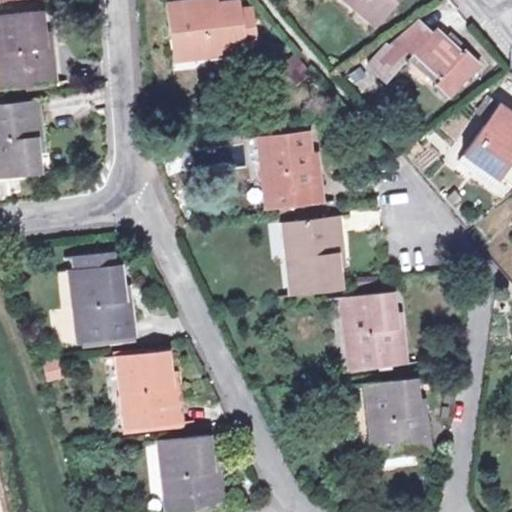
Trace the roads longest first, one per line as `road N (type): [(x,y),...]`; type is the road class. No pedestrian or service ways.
road 1 (residential): [(123,175),(278,469),(330,511)]
road 2 (residential): [(455,511),(483,281),(477,260),(428,226)]
road 3 (residential): [(114,0),(123,175)]
road 4 (residential): [(123,175),(100,193),(0,213)]
